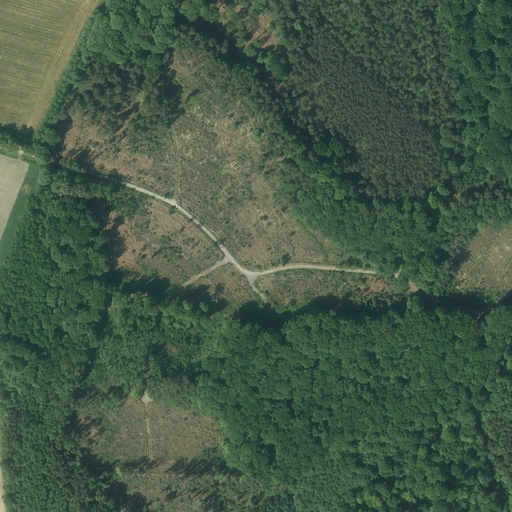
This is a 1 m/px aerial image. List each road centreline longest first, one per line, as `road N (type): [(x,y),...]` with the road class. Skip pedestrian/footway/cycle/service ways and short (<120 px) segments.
road 1 (track): [(500,511),(473,410),(476,327),(314,265)]
road 2 (track): [(314,265),(235,269),(191,222),(140,187),(0,147)]
road 3 (track): [(511,12),(472,75),(414,238),(314,265)]
